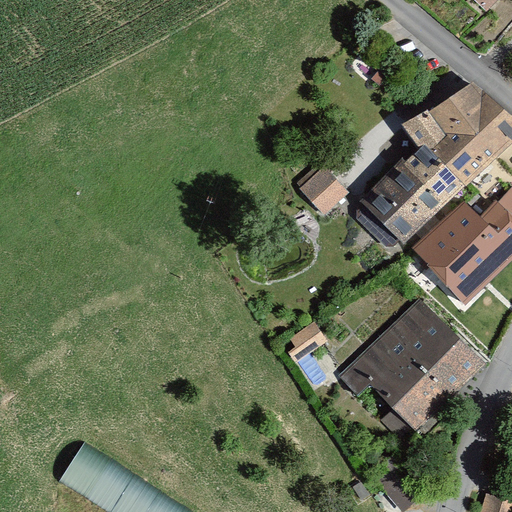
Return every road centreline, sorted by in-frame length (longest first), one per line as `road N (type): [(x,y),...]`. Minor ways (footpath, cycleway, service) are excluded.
road 1 (residential): [(511,355),(449,511)]
road 2 (residential): [(389,0),(511,101)]
